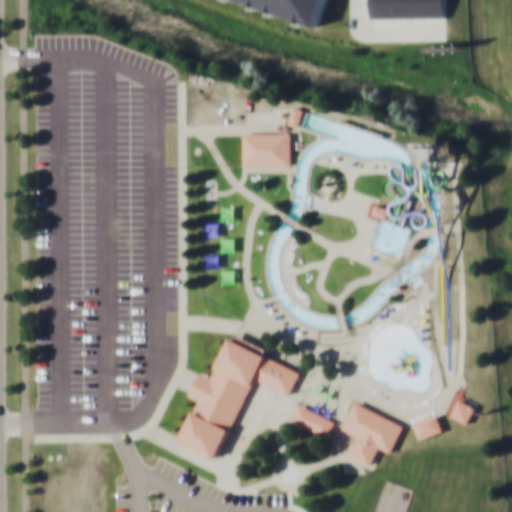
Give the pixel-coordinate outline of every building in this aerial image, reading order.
[(248,0),(321,25),(329,0),(248,0)] [(374,0),(374,20),(448,19),(447,0),(374,0)] [(296,106),(289,123),(299,127),(305,109),(296,106)] [(293,131),(244,131),(244,164),(244,166),(293,166),(293,131)] [(376,203),(374,212),(388,217),(391,208),(379,204),(376,203)] [(253,377),(291,393),(302,366),(232,337),(214,377),(201,371),(191,395),(199,398),(181,441),(219,457),(253,377)] [(452,415),(469,422),(476,405),(459,398),(452,415)] [(405,422),(355,401),(346,423),(343,428),(358,435),(350,454),(373,465),(381,446),(392,451),(393,449),(405,422)] [(420,439),(444,429),(437,413),(414,423),(420,439)] [(281,511),(283,510),(267,502),(261,511),(281,511)]
